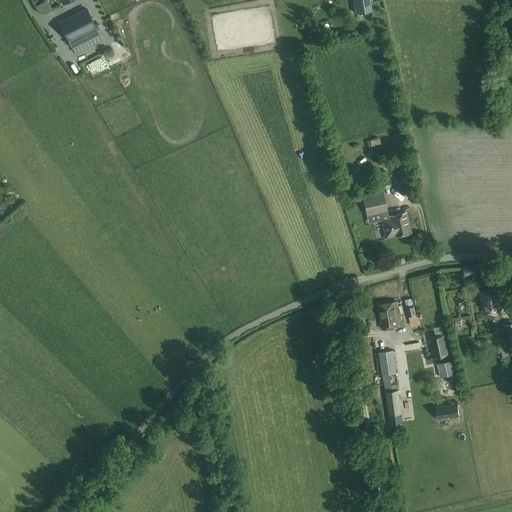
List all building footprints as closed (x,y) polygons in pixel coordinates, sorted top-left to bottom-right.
[(45,0),(36,5),(39,11),(44,13),(52,8),(47,0),(45,0)] [(372,10),(370,0),(353,0),(356,13),(372,10)] [(94,27),(87,11),(60,24),(67,40),(94,27)] [(98,60),(86,64),(89,71),(100,67),(98,60)] [(394,234),(394,235),(411,231),(406,211),(390,215),(388,216),(387,210),(383,190),(363,195),(367,215),(380,212),(382,219),(382,220),(386,236),(394,234)] [(475,266),(461,267),(463,277),(476,275),(475,266)] [(499,286),(479,289),(484,313),(503,309),(499,286)] [(404,299),(408,316),(416,314),(414,305),(416,305),(414,296),(404,299)] [(378,304),(382,328),(401,325),(397,301),(378,304)] [(431,337),(435,356),(448,354),(444,335),(431,337)] [(395,372),(393,350),(379,351),(382,373),(395,372)] [(456,373),(453,360),(438,363),(440,377),(456,373)] [(401,413),(398,389),(386,390),(389,414),(401,413)] [(459,416),(457,401),(449,402),(450,405),(436,407),(438,419),(459,416)]
